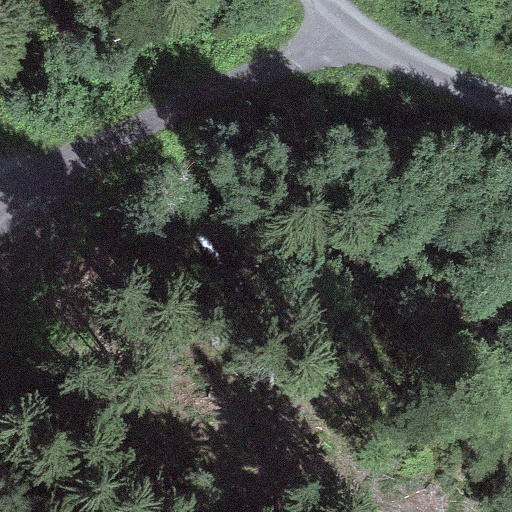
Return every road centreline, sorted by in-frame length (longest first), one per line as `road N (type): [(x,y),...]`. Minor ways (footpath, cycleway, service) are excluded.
road 1 (track): [(0,202),(19,179),(350,32)]
road 2 (track): [(511,102),(471,91),(350,32)]
